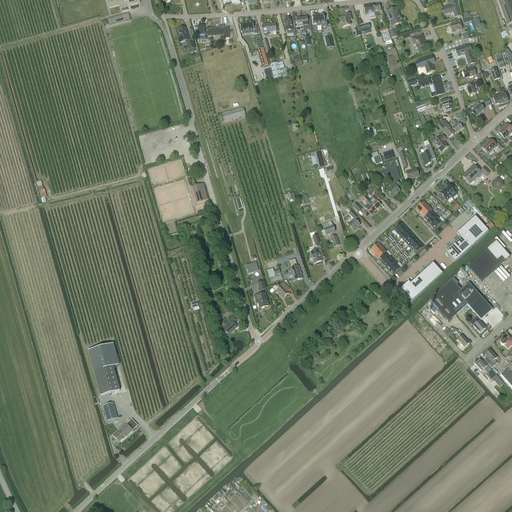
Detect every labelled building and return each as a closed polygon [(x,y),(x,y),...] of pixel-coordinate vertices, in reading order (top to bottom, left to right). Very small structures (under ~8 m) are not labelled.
[(129,7),(140,4),(138,0),(106,0),(109,9),(119,6),(120,9),(121,9),(128,7),(129,7)] [(444,9),(442,10),(443,16),(453,13),(455,18),(460,17),(457,5),(458,5),(456,0),(455,0),(450,2),(451,5),(443,8),(444,9)] [(511,0),(497,0),(507,26),(511,23),(511,0)] [(369,14),(375,13),(373,5),(367,6),(368,7),(363,7),(365,15),(369,14)] [(392,27),(402,23),(397,8),(387,12),(392,27)] [(107,20),(109,27),(131,21),(129,14),(107,20)] [(344,19),(340,20),(342,28),(350,26),(349,21),(352,21),(350,14),(343,16),(344,19)] [(324,15),(312,17),(313,25),(316,25),(317,27),(322,26),(322,28),(327,27),(326,22),(324,22),(324,15)] [(291,19),(285,20),(285,22),(284,22),(284,24),(284,25),(285,25),(286,29),(286,32),(287,33),(289,33),(289,31),(293,31),(293,38),(296,37),(295,33),(295,29),(292,29),(291,19)] [(302,19),(297,19),(297,22),(294,22),(294,28),(296,27),(296,31),(301,31),(303,31),(303,27),(302,19)] [(257,34),(256,27),(253,27),(253,23),(240,24),(241,32),(253,31),(254,35),(257,34)] [(450,26),(450,27),(448,27),(447,29),(448,31),(449,32),(451,31),(452,33),(462,30),(460,23),(450,26)] [(262,25),(262,26),(263,33),(264,33),(264,36),(265,36),(268,36),(269,35),(269,33),(276,32),(275,24),(267,25),(267,24),(266,24),(263,24),(262,25)] [(361,33),(370,30),(369,24),(359,27),(361,33)] [(212,29),(212,37),(225,36),(225,39),(229,39),(229,28),(224,28),(224,25),(221,26),(221,28),(212,29)] [(212,37),(212,29),(204,29),(204,26),(197,27),(198,31),(195,31),(195,35),(198,35),(198,38),(206,37),(206,35),(207,35),(207,37),(212,37)] [(379,36),(389,33),(387,27),(378,30),(379,36)] [(189,40),(185,28),(178,30),(180,36),(178,36),(180,43),(185,42),(186,45),(187,45),(189,50),(194,49),(195,48),(192,39),(189,40)] [(505,32),(501,34),(507,54),(509,62),(511,60),(511,39),(509,36),(508,36),(507,34),(505,34),(505,32)] [(313,50),(323,49),(323,43),(320,43),(320,33),(312,34),(313,50)] [(392,44),(389,33),(380,36),(382,43),(385,43),(386,46),(392,44)] [(330,36),(324,37),(327,49),(333,48),(330,36)] [(422,36),(411,39),(413,45),(416,44),(419,53),(424,51),(423,46),(425,46),(422,36)] [(465,55),(468,66),(476,63),(469,45),(455,49),(458,58),(465,55)] [(263,68),(269,66),(264,49),(258,51),(263,68)] [(500,53),(494,55),(499,69),(505,68),(500,53)] [(417,69),(420,68),(421,69),(425,67),(427,74),(434,71),(432,65),(435,64),(432,56),(418,61),(414,63),(417,69)] [(282,62),(278,63),(281,75),(287,73),(286,68),(284,69),(282,62)] [(274,80),(281,78),(281,75),(278,63),(270,65),(274,80)] [(476,64),(476,63),(468,66),(470,70),(463,72),(465,80),(476,76),(474,68),(476,68),(477,67),(476,66),(475,64),(476,64)] [(492,77),(494,81),(499,79),(496,69),(490,71),(492,77)] [(270,70),(264,72),(267,82),(273,80),(270,70)] [(432,79),(429,80),(418,83),(420,88),(431,85),(433,84),(436,92),(430,94),(431,98),(437,96),(444,94),(439,77),(432,79)] [(470,88),(467,89),(469,97),(476,94),(473,87),(476,86),(475,83),(469,85),(470,88)] [(499,90),(501,96),(504,104),(508,103),(506,94),(505,94),(503,89),(499,90)] [(493,98),(495,106),(499,105),(499,106),(504,104),(501,96),(493,98)] [(441,105),(439,106),(440,108),(442,108),(445,107),(446,110),(451,109),(451,107),(450,105),(451,105),(449,99),(440,102),(441,105)] [(471,108),(474,111),(472,113),(475,117),(478,116),(485,110),(480,105),(480,106),(477,103),(475,105),(471,108)] [(222,123),(245,116),(243,108),(220,115),(222,123)] [(449,139),(455,133),(444,121),(438,126),(449,139)] [(454,125),(455,127),(452,129),(456,134),(463,128),(459,124),(458,124),(455,121),(450,124),(452,126),(454,125)] [(502,129),(509,136),(511,133),(511,129),(511,130),(507,124),(506,125),(506,124),(503,126),(504,127),(502,129)] [(369,129),(364,130),(367,138),(376,135),(375,130),(370,131),(369,129)] [(505,140),(509,136),(502,129),(501,130),(500,129),(498,132),(498,133),(503,138),(501,140),(505,145),(506,144),(506,145),(508,143),(507,143),(507,142),(505,140)] [(443,136),(433,143),(441,153),(448,147),(445,144),(444,142),(446,140),(443,136)] [(486,144),(492,151),(497,148),(500,151),(502,149),(497,143),(495,145),(490,140),(489,140),(487,142),(487,143),(486,144)] [(488,155),(492,151),(486,144),(484,146),(483,145),(481,147),(481,148),(486,154),(484,156),(488,160),(491,158),(488,155)] [(422,156),(420,156),(425,167),(430,165),(430,164),(431,164),(432,162),(431,161),(431,160),(435,158),(435,159),(430,145),(425,147),(427,152),(423,154),(422,155),(422,156)] [(321,151),(316,152),(320,169),(325,167),(321,151)] [(391,151),(383,154),(385,161),(394,158),(391,151)] [(378,156),(371,159),(374,166),(381,164),(378,156)] [(395,163),(385,172),(392,180),(395,178),(395,179),(391,183),(394,185),(386,192),(392,198),(400,191),(396,188),(400,185),(397,182),(400,180),(395,163)] [(468,172),(462,177),(469,185),(477,178),(482,174),(481,174),(482,173),(486,177),(490,173),(484,168),(480,172),(473,166),(468,171),(468,172)] [(419,178),(417,169),(406,173),(408,181),(419,178)] [(497,179),(492,183),(493,189),(499,191),(503,187),(502,181),(497,179)] [(41,203),(45,202),(44,198),(45,198),(41,181),(36,182),(41,203)] [(197,203),(208,200),(203,184),(196,187),(194,187),(192,188),(197,203)] [(443,189),(452,198),(452,199),(457,195),(454,191),(457,189),(452,184),(449,186),(448,185),(446,186),(443,189)] [(452,198),(443,189),(440,191),(441,192),(439,193),(440,195),(438,197),(443,202),(445,200),(447,202),(452,198)] [(373,198),(370,200),(366,196),(363,198),(367,202),(376,211),(378,209),(378,210),(381,208),(380,207),(380,206),(378,204),(382,201),(376,194),(372,198),(373,198)] [(307,197),(301,199),(303,206),(309,204),(307,197)] [(366,206),(364,208),(367,211),(364,214),(367,218),(370,215),(371,215),(372,216),(374,213),(376,211),(367,202),(365,204),(366,206)] [(420,214),(427,207),(423,203),(416,210),(420,214)] [(427,207),(420,214),(423,218),(431,211),(432,210),(428,206),(427,207)] [(469,208),(449,225),(452,228),(457,224),(465,218),(468,221),(475,215),(469,208)] [(355,220),(357,218),(351,211),(349,214),(355,220)] [(427,222),(435,215),(431,211),(423,218),(427,222)] [(431,226),(438,219),(435,215),(427,222),(431,226)] [(475,218),(457,234),(461,238),(470,249),(488,232),(475,218)] [(434,230),(442,223),(438,219),(431,226),(434,230)] [(353,223),(352,222),(348,225),(350,227),(349,227),(354,232),(359,228),(358,228),(360,226),(356,221),(353,223)] [(331,222),(322,226),(324,230),(326,236),(335,232),(333,227),(331,222)] [(397,235),(405,228),(401,223),(394,231),(397,235)] [(401,239),(409,232),(405,228),(397,235),(400,237),(398,238),(400,240),(401,239)] [(405,243),(412,236),(409,232),(401,239),(405,243)] [(511,240),(510,238),(511,237),(507,233),(505,235),(503,232),(500,235),(509,243),(511,240)] [(503,250),(508,245),(499,235),(494,240),(503,250)] [(408,247),(416,240),(412,236),(405,243),(408,247)] [(334,248),(339,246),(336,237),(330,239),(334,248)] [(470,249),(461,238),(453,246),(462,256),(470,249)] [(412,251),(420,244),(416,240),(408,247),(412,251)] [(496,243),(468,267),(481,283),(509,258),(496,243)] [(378,244),(370,251),(374,256),(382,248),(378,244)] [(416,255),(423,248),(420,244),(412,251),(416,255)] [(313,261),(314,264),(322,262),(320,257),(323,256),(321,250),(320,246),(316,247),(317,251),(311,253),(312,257),(310,258),(310,259),(310,261),(311,261),(312,262),(313,261)] [(462,256),(453,246),(445,253),(455,263),(462,256)] [(382,248),(374,256),(378,260),(386,253),(382,248)] [(386,253),(378,260),(382,264),(389,257),(386,253)] [(389,257),(382,264),(385,268),(393,261),(389,257)] [(393,261),(385,268),(389,272),(397,265),(393,261)] [(258,271),(256,263),(246,266),(249,274),(253,273),(253,272),(258,271)] [(294,268),(290,269),(292,274),(289,275),(290,279),(293,278),(294,281),(302,279),(298,267),(297,267),(296,263),(293,264),(294,268)] [(433,264),(425,271),(435,281),(442,274),(433,264)] [(397,265),(389,272),(393,276),(401,269),(397,265)] [(507,279),(509,277),(500,267),(498,270),(507,279)] [(435,281),(425,271),(418,278),(427,288),(435,281)] [(420,295),(427,288),(418,278),(410,285),(420,295)] [(452,281),(436,296),(444,306),(457,294),(467,306),(480,321),(492,311),(468,284),(461,291),(456,286),(458,285),(454,280),(452,281)] [(211,295),(208,281),(202,283),(204,289),(205,289),(207,296),(211,295)] [(420,295),(410,285),(408,282),(401,289),(412,302),(420,295)] [(280,285),(276,288),(278,290),(277,291),(282,297),(287,293),(286,291),(289,289),(283,283),(281,286),(280,285)] [(265,294),(255,297),(256,301),(258,301),(260,309),(269,306),(265,294)] [(457,294),(444,306),(454,317),(467,306),(457,294)] [(431,300),(429,302),(448,323),(454,317),(444,306),(436,296),(431,300)] [(414,318),(420,324),(425,320),(419,314),(414,318)] [(428,319),(434,325),(437,322),(432,316),(428,319)] [(476,317),(470,322),(474,326),(473,327),(480,334),(485,329),(478,322),(480,321),(476,317)] [(222,330),(219,333),(223,337),(226,334),(228,336),(237,328),(234,325),(236,323),(232,318),(230,320),(231,322),(222,330)] [(464,348),(469,344),(462,337),(457,341),(464,348)] [(508,337),(504,340),(503,340),(502,340),(502,341),(501,341),(500,342),(500,343),(500,344),(501,345),(501,346),(502,346),(503,346),(504,346),(507,350),(511,345),(511,338),(510,339),(508,337)] [(113,345),(88,352),(100,397),(120,392),(113,367),(119,366),(113,345)] [(484,360),(491,369),(497,364),(494,361),(497,358),(490,351),(484,356),(487,358),(487,359),(485,361),(484,360)] [(479,360),(474,365),(481,372),(484,370),(487,374),(486,376),(491,381),(497,376),(494,373),(492,370),(482,360),(480,362),(479,360)] [(511,389),(511,373),(507,368),(503,372),(504,372),(500,376),(511,389)] [(111,395),(101,398),(103,407),(108,421),(117,419),(111,395)] [(118,432),(113,436),(119,443),(123,439),(124,439),(133,431),(132,431),(138,426),(132,420),(126,425),(127,425),(118,433),(118,432)]
